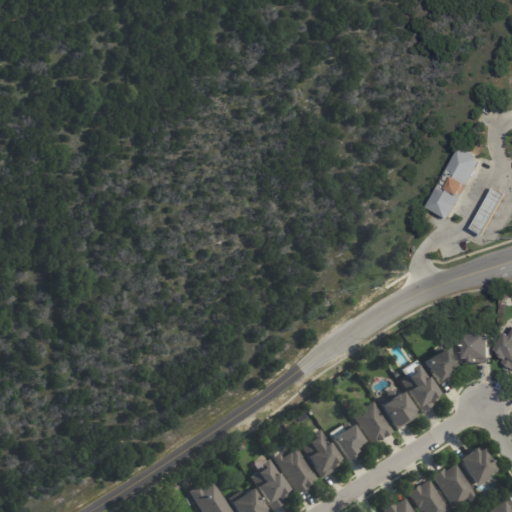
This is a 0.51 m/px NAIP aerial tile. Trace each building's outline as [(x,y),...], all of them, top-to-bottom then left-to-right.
[(452,219),(481,158),(459,147),(429,208),(452,219)] [(508,192),(495,186),(476,229),(489,235),(508,192)] [(511,368),(504,364),(507,360),(501,356),(502,354),(496,350),(506,333),(511,336),(511,334),(511,368)] [(491,362),(469,363),(469,359),(467,359),(465,335),(492,334),(493,362),(491,362)] [(447,370),(444,372),(446,374),(445,375),(448,379),(438,385),(436,381),(435,382),(421,362),(442,349),(452,365),(447,369),(448,370),(447,370)] [(430,400),(429,401),(432,405),(420,413),(416,407),(414,408),(403,391),(406,389),(403,385),(402,386),(400,382),(403,381),(401,379),(413,372),(412,371),(419,366),(436,393),(430,397),(432,399),(430,400)] [(412,411),(415,416),(394,429),(392,426),(391,426),(378,406),(387,400),(387,399),(394,394),(395,395),(400,392),(412,411)] [(389,432),(378,440),(377,439),(374,440),(375,441),(369,445),(350,416),(371,402),(390,432),(389,432)] [(354,448),(353,449),(357,455),(347,461),(345,458),(342,460),(328,439),(349,425),(360,442),(354,446),(355,448),(354,448)] [(331,464),(329,465),(332,469),(319,477),(316,471),(314,472),(303,455),(305,454),(300,446),(303,445),(302,443),(313,436),(311,434),(318,429),(338,461),(333,464),(332,463),(331,464)] [(304,487),(294,494),(272,457),(278,453),(281,458),(289,453),(288,452),(293,449),(293,450),(296,448),(315,479),(305,485),(305,487),(304,487)] [(485,476),(487,479),(475,488),(472,483),(471,484),(455,460),(466,453),(466,452),(471,448),(474,452),(478,449),(492,470),(484,475),(485,476)] [(281,497),(280,498),(284,504),(272,511),(267,503),(265,505),(254,487),(257,486),(251,479),(254,477),(253,476),(256,474),(255,474),(264,469),(261,465),(268,461),(275,474),(276,474),(286,490),(280,494),(282,497),(281,497)] [(429,475),(440,468),(442,472),(452,465),(471,494),(470,494),(472,497),(466,502),(463,498),(450,506),(429,475)] [(417,486),(426,480),(447,511),(417,511),(404,492),(415,485),(416,487),(417,486)] [(198,511),(187,493),(198,486),(200,490),(211,483),(229,511),(198,511)] [(263,509),(259,511),(234,511),(228,502),(230,501),(228,498),(241,489),(243,492),(250,488),(263,508),(263,509)] [(506,499),(511,508),(511,511),(482,511),(498,502),(499,502),(505,498),(506,499)] [(391,502),(392,502),(394,505),(404,499),(412,511),(383,511),(382,511),(381,511),(380,509),(391,502)]
